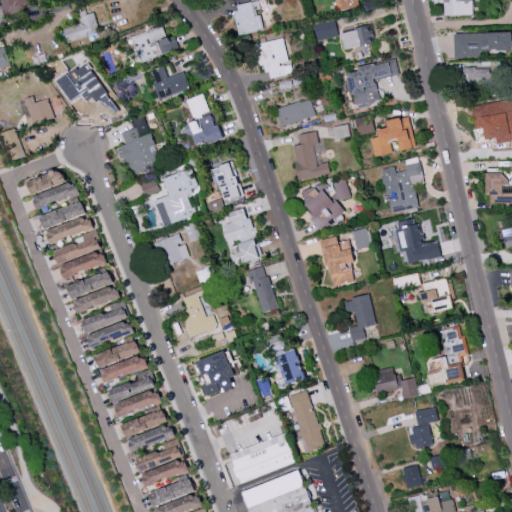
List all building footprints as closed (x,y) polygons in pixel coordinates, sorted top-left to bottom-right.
[(1,0),(3,14),(30,11),(28,0),(1,0)] [(336,0),(338,10),(360,6),(358,0),(336,0)] [(444,0),(445,15),(473,15),(472,0),(444,0)] [(235,4),(238,33),(263,30),(261,15),(254,15),(253,2),(235,4)] [(68,42),(100,31),(93,12),(79,17),(81,22),(63,29),(68,42)] [(318,41),(339,36),(335,19),(314,24),(318,41)] [(132,35),(139,61),(180,50),(177,39),(169,42),(165,26),(132,35)] [(370,26),(341,31),(344,48),(373,44),(370,26)] [(455,55),(511,53),(511,31),(511,32),(455,34),(455,55)] [(257,43),(262,72),(269,71),(270,78),(293,74),(291,62),(289,63),(284,38),(257,43)] [(3,47),(0,48),(0,68),(10,64),(3,47)] [(348,72),(356,108),(381,102),(376,80),(399,74),(396,59),(357,68),(357,70),(348,72)] [(119,110),(86,61),(57,80),(71,102),(83,94),(90,105),(97,100),(109,117),(119,110)] [(159,100),(190,88),(183,71),(168,77),(164,66),(143,74),(148,86),(153,84),(159,100)] [(491,67),(464,68),(465,89),(492,88),(491,67)] [(188,99),(195,122),(187,124),(194,146),(223,137),(219,123),(214,124),(211,113),(210,113),(204,94),(188,99)] [(25,99),(31,116),(26,118),(30,127),(55,118),(48,98),(36,102),(33,96),(25,99)] [(282,126),(316,115),(310,98),(276,109),(282,126)] [(511,98),(472,106),(475,127),(484,126),(486,139),(496,137),(497,142),(511,139),(511,98)] [(374,131),(370,115),(355,119),(359,135),(374,131)] [(134,174),(162,164),(145,116),(131,121),(134,128),(122,133),(126,144),(117,148),(122,163),(129,161),(134,174)] [(415,147),(409,116),(387,120),(388,127),(378,129),(379,136),(371,138),(375,156),(392,153),(390,140),(398,139),(400,150),(415,147)] [(334,126),(336,138),(350,136),(348,124),(334,126)] [(11,161),(26,155),(15,128),(1,133),(11,161)] [(299,134),(301,144),(292,146),(299,179),(330,173),(328,162),(321,163),(316,143),(319,143),(316,130),(299,134)] [(418,208),(414,183),(423,182),(419,157),(405,160),(406,170),(396,172),(395,166),(383,168),(390,213),(418,208)] [(213,167),(221,201),(242,196),(233,162),(213,167)] [(164,177),(169,195),(155,199),(163,226),(197,215),(189,189),(198,186),(192,168),(164,177)] [(27,181),(31,194),(65,182),(60,169),(27,181)] [(489,202),(511,202),(511,171),(487,171),(486,195),(490,195),(489,202)] [(159,191),(155,178),(140,182),(144,196),(159,191)] [(340,201),(352,196),(344,178),(333,183),(340,201)] [(322,229),(348,212),(329,181),(320,187),(317,183),(300,194),(322,229)] [(33,195),(37,208),(80,194),(76,182),(33,195)] [(45,229),(87,214),(82,200),(40,216),(45,229)] [(241,241),(255,238),(247,207),(229,212),(232,223),(222,225),(227,243),(241,240),(241,241)] [(94,228),(90,215),(46,231),(51,244),(94,228)] [(409,263),(442,256),(438,240),(423,244),(417,217),(393,222),(400,252),(406,251),(409,263)] [(185,226),(188,241),(201,238),(197,223),(185,226)] [(511,226),(502,228),(506,246),(511,245),(511,226)] [(352,230),(356,249),(372,246),(368,228),(352,230)] [(102,248),(96,232),(53,249),(59,264),(102,248)] [(157,241),(163,265),(188,258),(181,234),(157,241)] [(355,281),(351,263),(354,262),(350,240),(339,242),(338,236),(322,239),(331,286),(355,281)] [(261,259),(258,240),(241,242),(242,253),(234,254),(235,263),(261,259)] [(60,266),(65,278),(108,262),(103,250),(60,266)] [(253,281),(263,312),(278,308),(265,265),(244,272),(248,282),(253,281)] [(68,283),(71,296),(114,286),(111,273),(68,283)] [(453,308),(447,278),(421,283),(426,313),(453,308)] [(79,314),(121,296),(116,284),(74,301),(79,314)] [(192,336),(218,326),(214,314),(206,316),(198,293),(179,300),(192,336)] [(344,300),(347,314),(355,312),(358,325),(350,327),(353,341),(366,338),(364,327),(376,325),(370,295),(344,300)] [(128,320),(125,308),(82,319),(85,331),(128,320)] [(93,349),(134,331),(129,318),(88,336),(93,349)] [(465,380),(461,355),(464,354),(459,327),(439,330),(444,357),(439,358),(441,369),(429,371),(431,386),(465,380)] [(266,337),(269,352),(285,349),(282,334),(266,337)] [(95,355),(99,368),(141,352),(136,340),(95,355)] [(279,386),(305,380),(297,349),(275,354),(281,378),(278,379),(279,386)] [(198,359),(225,350),(237,386),(210,396),(198,359)] [(101,368),(105,381),(149,368),(145,355),(101,368)] [(376,394),(399,388),(394,371),(371,377),(376,394)] [(156,389),(152,375),(108,385),(112,400),(156,389)] [(418,395),(416,378),(401,379),(403,397),(418,395)] [(120,418),(162,400),(157,387),(115,405),(120,418)] [(293,399),(309,393),(328,443),(312,451),(293,399)] [(439,421),(436,407),(415,411),(418,425),(439,421)] [(168,423),(165,410),(122,422),(126,435),(168,423)] [(132,451),(175,436),(171,423),(128,439),(132,451)] [(410,428),(415,449),(434,445),(429,424),(410,428)] [(237,452),(290,431),(300,457),(244,481),(237,452)] [(136,459),(141,472),(183,456),(178,444),(136,459)] [(142,473),(147,486),(189,470),(185,458),(142,473)] [(422,485),(418,465),(404,467),(407,488),(422,485)] [(256,511),(248,490),(303,470),(319,511),(256,511)] [(149,493),(154,506),(196,491),(191,478),(149,493)] [(156,507),(157,511),(185,511),(203,506),(199,493),(156,507)] [(410,497),(413,511),(439,511),(453,509),(449,493),(427,497),(426,493),(410,497)]
